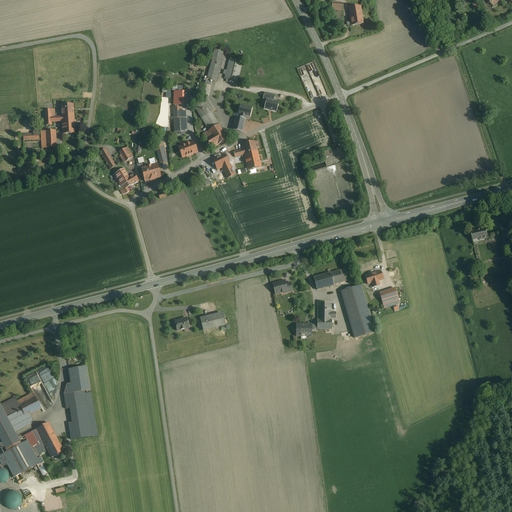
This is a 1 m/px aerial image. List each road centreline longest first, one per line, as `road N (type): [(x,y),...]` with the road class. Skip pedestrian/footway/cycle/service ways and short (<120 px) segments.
road 1 (unclassified): [(127,203),(84,173),(96,75),(91,39),(70,34),(0,47)]
road 2 (unclassified): [(340,94),(236,138),(127,203)]
road 3 (primary): [(153,284),(382,221)]
road 4 (unclassified): [(511,23),(340,94)]
road 5 (unclassified): [(0,341),(115,311),(147,314),(153,284)]
road 6 (primary): [(0,325),(153,284)]
road 7 (tertiary): [(382,221),(340,94)]
road 8 (primary): [(382,221),(511,187)]
